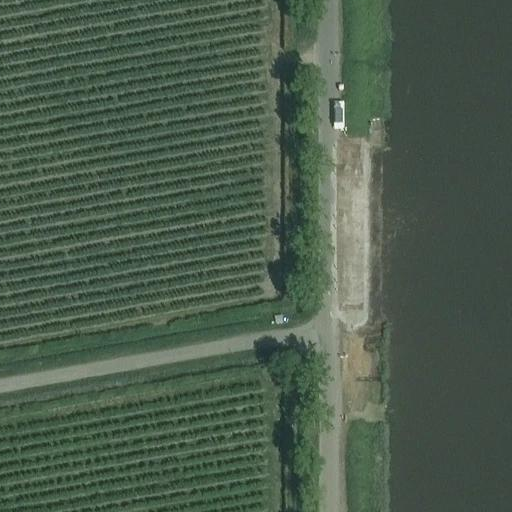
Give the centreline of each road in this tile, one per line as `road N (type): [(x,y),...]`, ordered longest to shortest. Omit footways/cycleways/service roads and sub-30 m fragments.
road 1 (unclassified): [(323,334),(322,0)]
road 2 (unclassified): [(0,390),(323,334)]
road 3 (unclassified): [(325,511),(323,334)]
